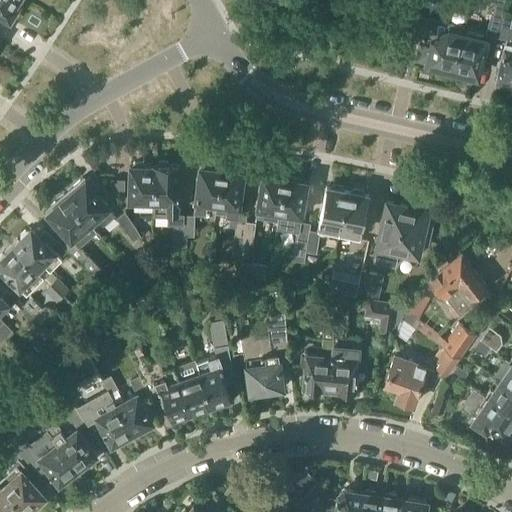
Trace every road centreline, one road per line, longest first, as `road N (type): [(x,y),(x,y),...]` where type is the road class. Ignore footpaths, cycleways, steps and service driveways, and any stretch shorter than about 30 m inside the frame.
road 1 (residential): [(102,511),(204,455),(298,436),(372,439),(448,462),(511,495)]
road 2 (residential): [(511,156),(292,106),(245,79),(218,33)]
road 3 (residential): [(0,186),(86,105),(218,33)]
